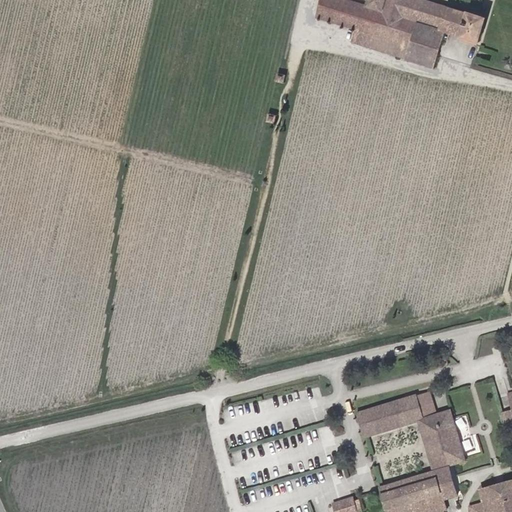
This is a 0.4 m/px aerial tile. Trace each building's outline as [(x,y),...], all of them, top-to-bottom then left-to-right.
[(370,10),(366,9),(335,0),(315,0),(310,19),(405,46),(401,59),(429,68),(440,30),(439,29),(370,10)] [(369,0),(366,9),(370,10),(439,29),(440,30),(474,40),(482,15),(431,0),(369,0)] [(407,400),(351,417),(358,438),(413,422),(429,472),(373,489),(380,511),(435,511),(440,511),(436,500),(451,496),(443,467),(458,463),(443,414),(429,418),(418,382),(403,387),(407,400)] [(511,390),(501,394),(505,410),(511,429),(511,428),(511,390)] [(502,432),(511,429),(505,410),(497,412),(502,432)] [(467,508),(468,511),(472,511),(471,510),(485,506),(482,495),(511,486),(511,481),(477,492),(481,504),(467,508)] [(511,511),(511,486),(482,495),(485,506),(471,510),(472,511),(511,511)] [(331,502),(335,511),(359,511),(364,510),(358,492),(331,502)]
